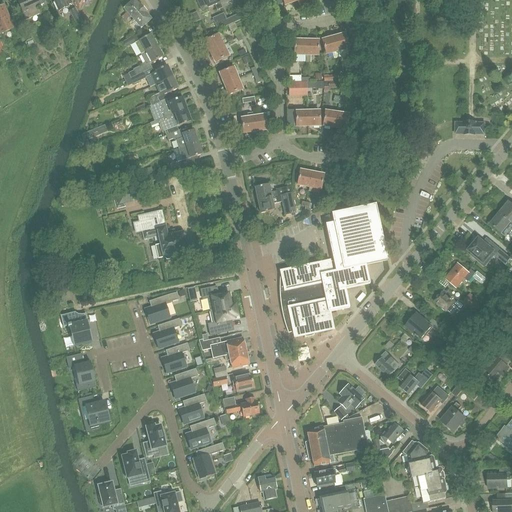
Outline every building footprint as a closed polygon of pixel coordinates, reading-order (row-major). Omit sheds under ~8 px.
[(36,7),(44,4),(42,0),(17,0),(26,19),(39,13),(36,7)] [(69,5),(72,3),(70,0),(54,0),(55,3),(54,3),(57,10),(59,10),(59,11),(69,7),(69,5)] [(73,0),(78,10),(84,0),(73,0)] [(138,31),(141,28),(142,29),(152,19),(146,12),(147,11),(141,5),(140,6),(134,0),(133,0),(124,9),(127,12),(122,17),(125,21),(131,16),(134,20),(132,21),(133,23),(130,26),(133,30),(135,28),(138,31)] [(223,8),(221,2),(220,2),(219,0),(199,0),(198,1),(202,10),(208,7),(215,5),(218,10),(223,8)] [(0,34),(14,28),(4,5),(0,6),(0,34)] [(76,8),(70,11),(77,24),(83,21),(76,8)] [(212,18),(215,24),(226,19),(223,13),(212,18)] [(227,19),(230,25),(242,20),(239,14),(227,19)] [(20,33),(28,29),(23,18),(14,22),(20,33)] [(230,25),(227,19),(226,19),(215,24),(217,30),(230,25)] [(140,40),(146,52),(157,46),(151,34),(140,40)] [(349,48),(345,34),(333,37),(337,52),(349,48)] [(205,42),(210,52),(224,45),(218,35),(205,42)] [(135,43),(135,42),(132,37),(123,42),(126,48),(135,43)] [(333,37),(322,40),(326,55),(337,52),(333,37)] [(295,56),(306,56),(307,56),(307,41),(295,40),(295,56)] [(319,41),(307,41),(307,56),(306,56),(306,63),(311,63),(311,56),(318,56),(319,41)] [(131,46),(133,52),(142,48),(139,42),(131,46)] [(210,52),(215,63),(229,56),(224,45),(210,52)] [(163,57),(157,46),(146,52),(141,55),(146,65),(137,69),(128,73),(131,79),(134,77),(140,74),(145,71),(152,68),(150,63),(152,62),(152,63),(163,57)] [(242,59),(244,65),(250,62),(248,56),(242,59)] [(148,76),(145,71),(140,74),(134,77),(137,83),(146,79),(150,87),(155,85),(155,86),(173,77),(167,66),(157,71),(148,76)] [(220,73),(225,84),(238,79),(234,68),(220,73)] [(262,82),(257,71),(253,73),(257,84),(262,82)] [(346,81),(345,77),(340,77),(339,74),(331,75),(331,76),(328,76),(328,75),(323,76),(323,82),(342,81),(346,81)] [(178,89),(173,77),(155,86),(159,94),(148,99),(151,106),(172,97),(173,96),(171,92),(178,89)] [(309,78),(308,78),(308,82),(308,89),(316,89),(316,82),(309,82),(309,78)] [(225,84),(229,95),(243,90),(238,79),(225,84)] [(113,92),(129,93),(129,80),(113,80),(113,92)] [(341,88),(342,88),(342,92),(349,91),(349,81),(346,81),(342,81),(341,88)] [(308,82),(289,83),(289,91),(289,97),(290,97),(291,97),(307,97),(307,89),(308,89),(308,82)] [(182,98),(174,101),(172,97),(151,106),(148,107),(154,122),(150,123),(150,124),(175,114),(187,110),(182,98)] [(191,122),(187,110),(175,114),(150,124),(151,127),(159,123),(159,126),(160,130),(163,132),(166,130),(168,135),(178,131),(179,131),(177,127),(179,126),(191,122)] [(297,112),(297,127),(309,127),(308,112),(297,112)] [(320,112),(308,112),(309,127),(320,126),(320,112)] [(324,126),(335,128),(337,113),(326,112),(324,126)] [(349,115),(337,113),(335,128),(347,129),(349,115)] [(242,119),(244,134),(256,132),(254,117),(253,114),(248,114),(248,118),(242,119)] [(265,116),(254,117),(256,132),(267,130),(265,116)] [(456,135),(465,135),(465,136),(471,136),(477,136),(477,135),(485,135),(485,124),(476,123),(471,123),(464,122),(464,123),(456,123),(456,135)] [(81,135),(84,142),(104,134),(101,127),(81,135)] [(194,130),(182,134),(181,130),(179,131),(178,131),(168,135),(166,135),(169,141),(173,139),(176,141),(178,149),(198,142),(194,130)] [(198,142),(178,149),(180,154),(182,161),(180,161),(182,167),(189,164),(188,159),(190,158),(202,155),(198,142)] [(142,174),(144,178),(154,175),(151,167),(145,169),(146,172),(142,174)] [(298,185),(309,188),(312,173),(301,170),(298,185)] [(324,175),(312,173),(309,188),(321,190),(324,175)] [(255,188),(258,201),(293,193),(293,192),(292,188),(292,189),(291,186),(290,183),(286,184),(287,187),(275,190),(276,192),(270,193),(268,185),(255,188)] [(125,204),(146,199),(143,185),(111,192),(113,200),(116,210),(126,207),(125,204)] [(273,205),(283,202),(286,216),(295,213),(293,200),(294,200),(293,193),(258,201),(261,213),(274,211),(273,205)] [(511,203),(510,202),(501,214),(511,223),(511,203)] [(147,205),(136,210),(138,214),(149,209),(147,205)] [(304,335),(305,337),(307,338),(308,337),(309,337),(310,337),(311,337),(312,336),(314,336),(314,335),(314,333),(333,329),(329,312),(350,308),(346,289),(370,284),(366,265),(388,261),(376,205),(331,214),(333,223),(326,225),(333,261),(328,263),(328,266),(323,267),(318,267),(316,267),(311,267),(306,267),(304,268),(301,268),(282,272),(283,277),(280,278),(280,281),(280,284),(280,287),(280,292),(280,295),(280,298),(280,301),(281,305),(281,308),(282,311),(283,314),(283,318),(284,321),(285,324),(286,327),(287,331),(288,334),(294,332),(295,337),(304,335)] [(166,226),(165,226),(162,211),(138,216),(139,222),(133,223),(136,233),(142,232),(144,240),(154,238),(155,241),(159,240),(163,258),(164,258),(167,260),(171,259),(173,256),(187,252),(183,232),(175,234),(174,232),(172,233),(171,230),(167,231),(166,226)] [(511,223),(501,214),(491,225),(507,238),(511,231),(511,223)] [(479,239),(469,251),(473,254),(471,256),(480,263),(481,262),(485,264),(490,258),(492,259),(495,256),(506,265),(509,262),(511,259),(502,251),(500,250),(489,240),(485,244),(479,239)] [(471,269),(469,273),(458,264),(446,279),(457,289),(465,279),(469,283),(473,277),(481,284),(485,280),(471,269)] [(216,287),(200,290),(202,300),(207,299),(210,311),(231,307),(229,293),(218,295),(216,287)] [(49,295),(52,310),(67,307),(64,292),(49,295)] [(169,318),(165,304),(179,300),(177,293),(170,295),(149,302),(151,308),(145,310),(150,324),(169,318)] [(457,299),(454,303),(443,293),(436,302),(450,313),(452,314),(457,308),(461,311),(465,306),(457,299)] [(470,294),(463,302),(476,314),(484,306),(470,294)] [(86,304),(85,295),(72,296),(73,305),(86,304)] [(212,324),(207,325),(210,336),(221,333),(220,331),(228,329),(226,322),(234,320),(233,316),(237,316),(235,306),(231,307),(210,311),(212,324)] [(85,314),(83,315),(81,315),(80,315),(78,314),(77,314),(76,313),(75,312),(61,316),(61,315),(60,315),(63,327),(67,326),(67,328),(70,327),(75,346),(91,342),(87,329),(89,328),(86,313),(85,314)] [(433,319),(428,324),(417,315),(406,327),(421,340),(432,328),(451,343),(456,338),(433,319)] [(178,343),(173,329),(181,326),(179,319),(157,326),(159,332),(154,334),(159,349),(178,343)] [(482,334),(493,342),(494,340),(497,344),(504,337),(498,333),(497,335),(488,327),(482,334)] [(210,346),(213,358),(213,359),(225,356),(246,351),(246,350),(243,338),(210,346)] [(140,348),(140,339),(129,340),(130,348),(140,348)] [(415,343),(409,350),(415,356),(422,349),(415,343)] [(162,359),(167,373),(186,367),(181,354),(189,351),(187,344),(165,351),(167,357),(162,359)] [(479,376),(493,388),(510,368),(506,365),(510,360),(498,350),(489,360),(491,361),(479,376)] [(230,361),(232,368),(249,364),(246,351),(225,356),(226,362),(230,361)] [(400,366),(386,353),(381,357),(382,359),(376,365),(389,378),(400,366)] [(76,384),(78,392),(95,388),(89,362),(83,363),(81,354),(66,358),(69,368),(75,367),(79,383),(76,384)] [(214,369),(216,379),(225,377),(228,376),(225,366),(214,369)] [(195,369),(174,376),(176,382),(170,384),(175,399),(194,393),(190,379),(198,376),(195,369)] [(406,369),(399,378),(404,382),(400,387),(410,395),(417,386),(421,389),(433,375),(426,369),(421,375),(419,373),(415,379),(411,376),(412,374),(406,369)] [(234,386),(235,392),(254,388),(251,375),(234,378),(235,386),(234,386)] [(226,384),(225,377),(216,379),(212,380),(214,387),(226,384)] [(457,398),(462,391),(466,386),(462,382),(452,394),(457,398)] [(363,399),(349,385),(340,395),(342,397),(338,402),(346,409),(350,404),(350,405),(350,404),(355,408),(363,399)] [(479,396),(466,386),(462,391),(474,401),(479,396)] [(438,387),(435,391),(433,394),(432,393),(421,405),(432,414),(441,403),(443,405),(450,397),(438,387)] [(198,405),(206,402),(204,395),(182,402),(184,408),(179,410),(184,425),(203,418),(198,405)] [(94,404),(93,401),(92,396),(78,400),(80,407),(81,407),(86,406),(89,420),(87,421),(83,422),(86,434),(100,430),(99,425),(103,424),(109,423),(104,401),(98,403),(94,404)] [(225,401),(226,408),(227,415),(237,413),(237,412),(242,411),(243,418),(252,416),(253,417),(254,418),(257,418),(258,416),(258,415),(259,414),(257,401),(255,402),(254,398),(245,400),(246,403),(236,405),(234,399),(225,401)] [(453,402),(454,407),(441,422),(454,432),(460,425),(462,427),(468,420),(458,412),(462,407),(457,403),(458,402),(455,399),(453,402)] [(334,412),(341,421),(348,416),(341,407),(334,412)] [(376,459),(375,452),(374,445),(368,446),(362,418),(343,421),(344,423),(334,425),(323,427),(315,428),(315,430),(307,431),(309,442),(306,444),(309,449),(310,449),(311,453),(309,453),(309,460),(312,460),(314,467),(330,464),(330,463),(336,462),(335,455),(362,450),(364,461),(369,460),(376,459)] [(208,429),(216,426),(213,419),(190,427),(192,433),(186,435),(191,450),(212,443),(208,429)] [(506,426),(496,439),(511,452),(511,420),(507,427),(506,426)] [(393,424),(379,441),(384,445),(388,440),(393,444),(403,432),(393,424)] [(145,429),(150,444),(144,446),(147,458),(161,454),(160,448),(165,446),(164,442),(166,442),(163,432),(161,433),(160,427),(153,429),(153,427),(145,429)] [(393,447),(380,450),(378,439),(373,440),(374,445),(375,452),(376,459),(378,465),(385,463),(393,453),(392,453),(395,449),(393,447)] [(407,456),(411,476),(414,489),(419,488),(423,502),(411,504),(409,497),(387,502),(389,511),(412,511),(429,508),(427,503),(445,499),(444,494),(445,493),(447,491),(442,470),(439,467),(436,468),(434,459),(431,456),(429,457),(429,453),(416,443),(415,443),(412,441),(403,453),(407,456)] [(222,443),(196,452),(198,458),(193,460),(195,464),(194,464),(196,471),(197,470),(200,479),(214,474),(208,456),(224,451),(222,443)] [(128,480),(141,477),(143,484),(150,482),(146,465),(140,466),(139,464),(138,464),(135,452),(128,453),(128,455),(122,457),(125,468),(123,469),(125,477),(127,476),(128,480)] [(345,465),(345,466),(347,472),(355,471),(353,463),(345,465)] [(488,475),(489,488),(508,488),(507,480),(511,479),(511,468),(500,469),(500,475),(488,475)] [(315,474),(318,487),(335,483),(333,477),(336,476),(335,470),(315,474)] [(259,482),(262,497),(277,494),(275,481),(265,483),(265,481),(259,482)] [(98,486),(100,496),(98,496),(101,506),(103,506),(103,508),(112,506),(113,510),(125,507),(122,494),(115,496),(112,483),(110,483),(109,482),(100,484),(99,484),(100,486),(98,486)] [(344,511),(351,511),(358,509),(357,501),(360,501),(358,490),(320,498),(322,511),(344,511)] [(174,494),(173,491),(161,494),(160,492),(153,494),(156,507),(162,506),(163,508),(164,511),(178,511),(176,503),(182,502),(180,492),(174,494)] [(511,511),(511,493),(506,494),(506,501),(494,501),(494,511),(511,511)] [(388,511),(385,495),(363,499),(365,511),(388,511)] [(262,511),(260,502),(239,507),(240,511),(262,511)]
